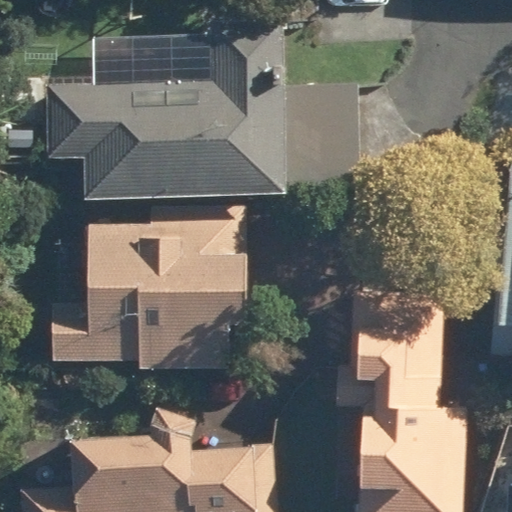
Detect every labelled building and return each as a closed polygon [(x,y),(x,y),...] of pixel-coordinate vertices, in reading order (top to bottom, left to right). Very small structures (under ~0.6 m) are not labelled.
[(271,84),(272,27),(199,25),(198,88),(38,82),(36,161),(71,161),(70,195),(268,199),(268,185),(354,187),(356,86),(271,84)] [(511,332),(511,171),(488,170),(480,331),(511,332)] [(48,303),(44,370),(225,380),(233,233),(81,226),(77,304),(48,303)] [(441,300),(341,295),(336,409),(348,409),(344,496),(356,497),(355,511),(467,511),(473,407),(436,405),(441,300)] [(137,450),(57,445),(54,491),(15,488),(13,511),(244,511),(248,454),(189,451),(191,413),(139,410),(137,450)]
